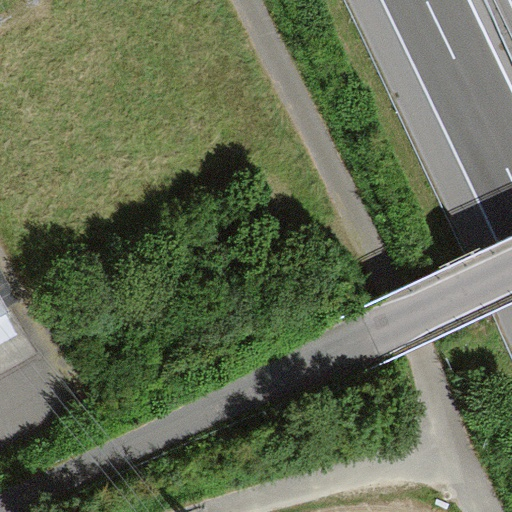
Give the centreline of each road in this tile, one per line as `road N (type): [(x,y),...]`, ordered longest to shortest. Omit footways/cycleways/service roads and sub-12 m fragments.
road 1 (unclassified): [(0,510),(511,267)]
road 2 (track): [(465,460),(362,223),(244,0)]
road 3 (track): [(465,460),(252,511)]
road 4 (motorway): [(418,0),(511,192)]
